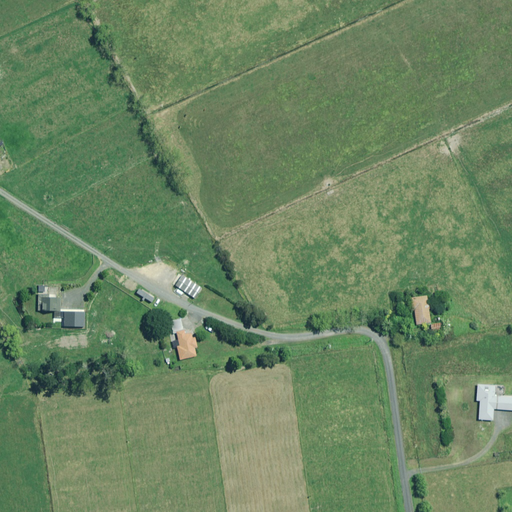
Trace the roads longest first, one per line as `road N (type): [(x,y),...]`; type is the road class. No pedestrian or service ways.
road 1 (unclassified): [(202,312),(276,335),(360,330),(377,337)]
road 2 (unclassified): [(410,511),(388,357),(377,337)]
